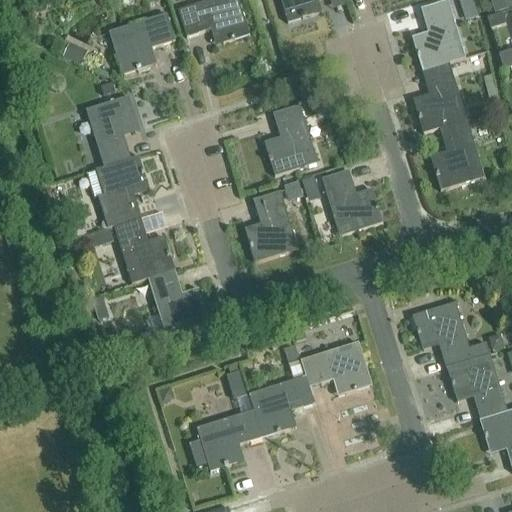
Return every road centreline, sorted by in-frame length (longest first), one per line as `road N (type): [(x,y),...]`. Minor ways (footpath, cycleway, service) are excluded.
road 1 (residential): [(321,511),(427,482),(362,269)]
road 2 (residential): [(362,269),(236,309),(178,129)]
road 3 (residential): [(423,249),(362,57)]
